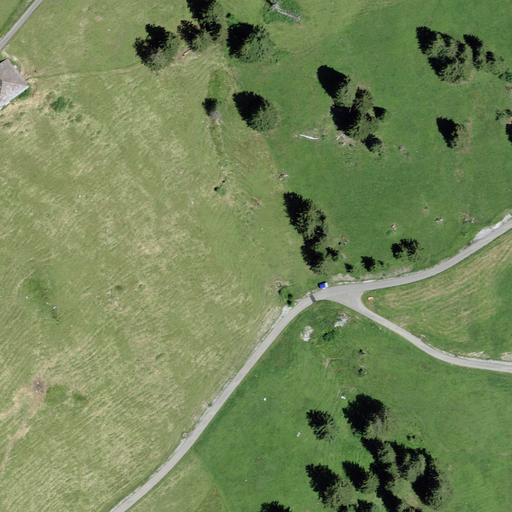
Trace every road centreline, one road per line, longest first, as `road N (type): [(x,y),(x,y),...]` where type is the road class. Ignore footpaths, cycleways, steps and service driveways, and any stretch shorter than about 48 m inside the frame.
road 1 (unclassified): [(341,290),(302,305),(185,446),(116,511)]
road 2 (unclassified): [(341,290),(432,351),(511,367)]
road 3 (unclassified): [(511,223),(423,275),(341,290)]
